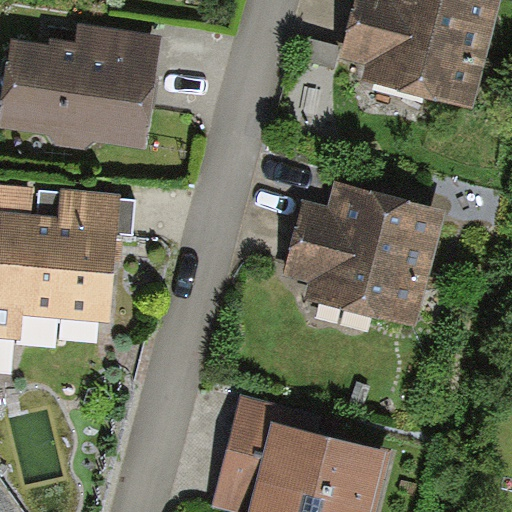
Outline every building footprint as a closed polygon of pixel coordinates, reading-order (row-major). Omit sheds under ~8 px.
[(474,113),(501,0),(356,0),(341,63),(363,69),(359,84),(474,113)] [(94,148),(148,157),(157,94),(165,42),(80,30),(76,52),(57,49),(55,59),(17,53),(5,135),(52,141),(58,152),(85,156),(94,148)] [(26,323),(110,332),(119,252),(121,238),(131,239),(134,206),(0,190),(0,231),(2,231),(0,244),(0,349),(22,352),(26,323)] [(413,333),(444,221),(337,191),(330,217),(309,212),(290,278),(313,284),(308,304),(413,333)] [(372,511),(385,461),(329,447),(272,432),(277,412),(246,404),(222,499),(236,502),(233,511),(372,511)]
